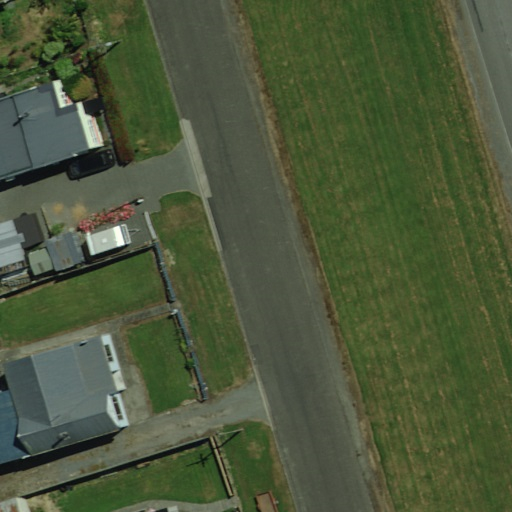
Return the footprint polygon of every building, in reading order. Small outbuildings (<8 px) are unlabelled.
[(0,0),(0,31),(24,25),(16,0),(0,0)] [(66,79),(0,98),(0,172),(86,147),(66,79)] [(126,426),(102,334),(22,355),(33,394),(0,402),(0,427),(9,462),(45,452),(44,447),(126,426)] [(34,511),(28,491),(0,499),(0,511),(34,511)] [(162,511),(160,503),(132,511),(162,511)]
